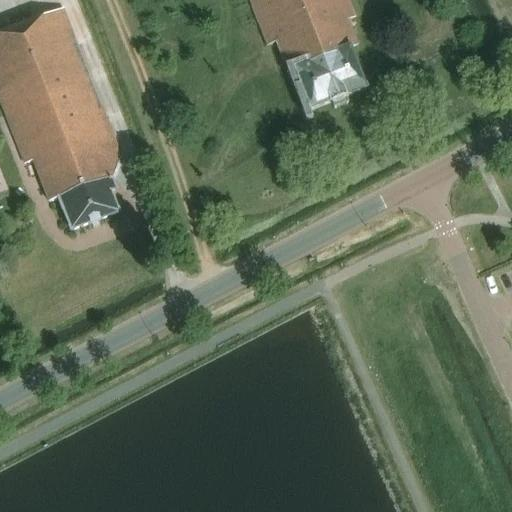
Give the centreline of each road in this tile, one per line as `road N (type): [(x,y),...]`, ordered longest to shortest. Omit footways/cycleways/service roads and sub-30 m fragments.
road 1 (secondary): [(0,401),(420,181)]
road 2 (unclassified): [(420,181),(511,379)]
